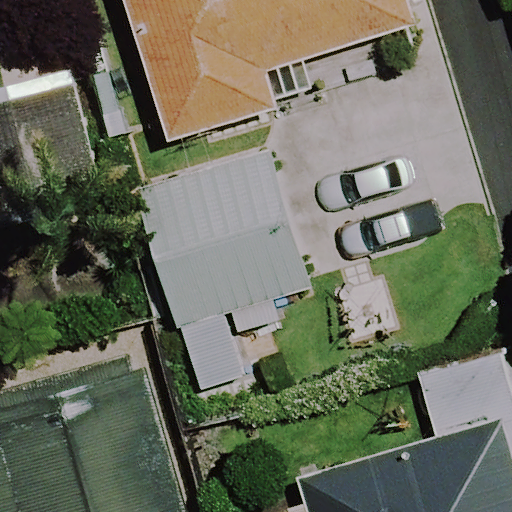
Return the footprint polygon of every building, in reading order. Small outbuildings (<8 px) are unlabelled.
[(126,0),(178,144),(283,107),(272,77),(421,24),(412,0),(126,0)] [(0,242),(116,207),(80,89),(0,113),(0,242)] [(329,283),(288,147),(142,191),(183,327),(329,283)] [(416,361),(441,445),(309,486),(316,511),(511,511),(511,349),(507,333),(416,361)] [(0,511),(187,511),(147,361),(0,400),(0,511)]
